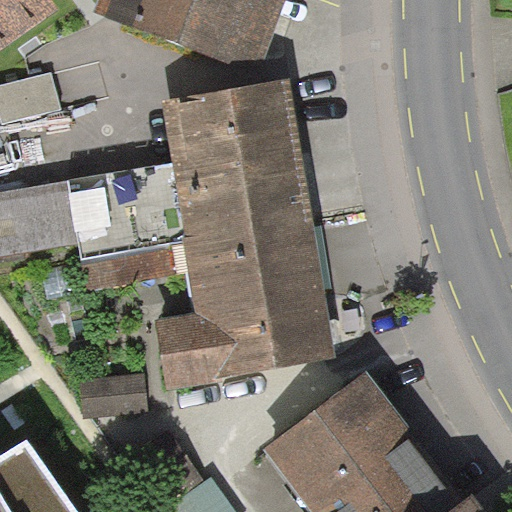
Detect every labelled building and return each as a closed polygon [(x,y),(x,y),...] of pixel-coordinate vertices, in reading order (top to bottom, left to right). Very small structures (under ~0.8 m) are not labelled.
[(49,0),(0,0),(0,56),(59,14),(49,0)] [(100,0),(95,15),(256,80),(289,0),(100,0)] [(62,110),(52,74),(0,87),(0,112),(3,125),(62,110)] [(184,247),(313,224),(299,134),(291,84),(160,105),(170,166),(184,247)] [(184,247),(170,166),(68,184),(78,245),(81,264),(171,249),(184,247)] [(0,258),(78,245),(68,184),(0,194),(0,258)] [(327,305),(313,224),(184,247),(196,312),(153,320),(166,395),(338,364),(327,305)] [(176,278),(171,249),(81,264),(86,293),(176,278)] [(145,376),(80,382),(83,419),(148,414),(145,376)] [(263,453),(308,511),(459,511),(467,506),(369,378),(263,453)] [(170,431),(121,465),(153,511),(161,511),(205,482),(170,431)] [(0,511),(72,511),(25,447),(0,462),(0,511)] [(205,482),(161,511),(236,511),(212,477),(205,482)] [(481,511),(473,501),(467,506),(459,511),(481,511)]
